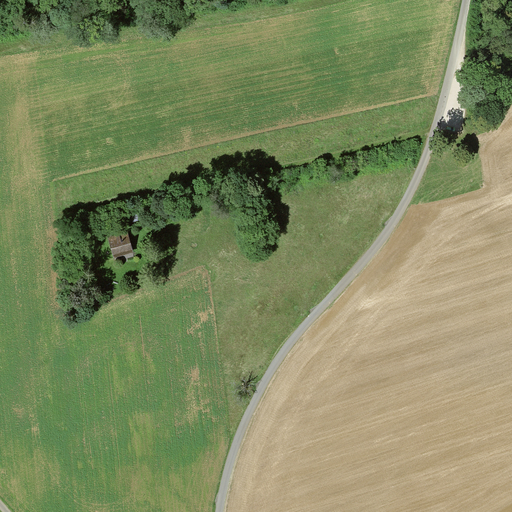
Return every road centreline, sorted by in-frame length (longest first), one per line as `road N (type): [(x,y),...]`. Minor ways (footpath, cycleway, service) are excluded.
road 1 (unclassified): [(218,511),(230,451),(258,386),(383,233),(416,177),(470,0)]
road 2 (track): [(0,227),(432,135)]
